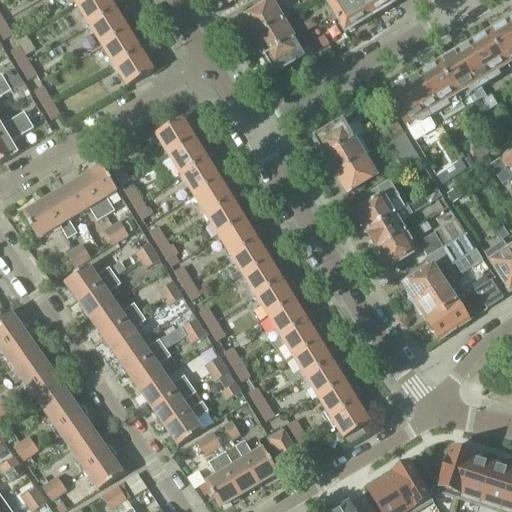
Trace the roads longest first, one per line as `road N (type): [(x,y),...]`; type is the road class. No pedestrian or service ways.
road 1 (residential): [(189,511),(0,233)]
road 2 (residential): [(436,412),(414,390),(259,138)]
road 3 (residential): [(0,191),(213,62)]
road 4 (residential): [(259,138),(459,17)]
road 5 (residential): [(273,511),(436,412)]
